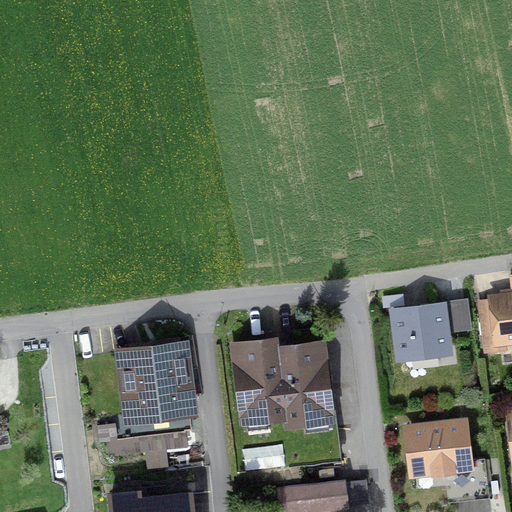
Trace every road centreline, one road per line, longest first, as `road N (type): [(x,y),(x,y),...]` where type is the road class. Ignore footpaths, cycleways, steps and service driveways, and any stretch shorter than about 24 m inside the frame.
road 1 (residential): [(355,284),(384,511)]
road 2 (residential): [(199,302),(224,511)]
road 3 (residential): [(57,321),(79,511)]
road 4 (residential): [(355,284),(511,260)]
road 5 (residential): [(199,302),(355,284)]
road 6 (residential): [(57,321),(199,302)]
